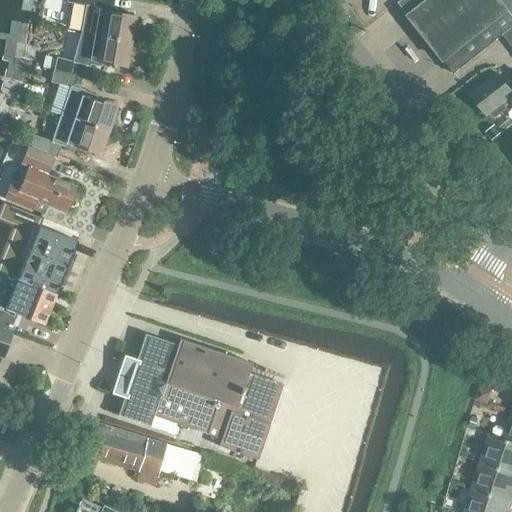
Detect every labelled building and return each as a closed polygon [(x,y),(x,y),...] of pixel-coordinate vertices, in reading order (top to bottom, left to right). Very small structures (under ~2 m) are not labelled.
[(80,33),(129,42),(134,17),(110,13),(111,0),(65,0),(65,2),(84,6),(80,33)] [(511,0),(400,0),(398,2),(454,73),(503,34),(511,45),(511,0)] [(89,68),(89,64),(100,67),(101,62),(125,66),(129,42),(80,33),(71,61),(55,57),(52,69),(81,76),(83,66),(89,68)] [(44,56),(41,68),(52,70),(52,69),(54,59),(44,56)] [(92,95),(81,91),(78,90),(81,76),(52,69),(52,70),(49,82),(68,87),(58,115),(107,131),(115,107),(91,99),(92,95)] [(511,88),(511,89),(499,72),(471,94),(487,115),(491,112),(493,115),(496,116),(505,108),(505,105),(503,102),(511,95),(511,88)] [(99,155),(107,131),(58,115),(49,141),(31,135),(27,146),(55,157),(59,146),(74,151),(75,147),(99,155)] [(511,122),(509,119),(497,128),(501,132),(511,123),(511,122)] [(43,215),(48,204),(64,211),(74,188),(45,176),(53,158),(26,147),(19,164),(26,167),(17,189),(8,184),(2,199),(31,211),(32,210),(43,215)] [(77,241),(38,226),(42,218),(6,203),(2,213),(19,220),(10,243),(67,266),(77,241)] [(10,243),(0,267),(0,272),(55,294),(67,266),(10,243)] [(55,294),(0,272),(14,278),(1,311),(0,309),(0,325),(11,330),(17,314),(43,324),(55,294)] [(0,356),(2,357),(10,331),(0,327),(0,356)] [(217,447),(257,460),(282,384),(247,373),(250,363),(179,339),(174,353),(141,341),(120,405),(220,439),(217,447)] [(479,388),(475,401),(488,405),(491,392),(479,388)] [(487,436),(511,443),(511,414),(510,414),(502,439),(487,434),(487,436)] [(471,416),(468,428),(477,429),(479,418),(471,416)] [(84,454),(157,476),(166,445),(92,423),(84,454)] [(478,462),(511,472),(511,443),(487,436),(478,462)] [(470,489),(509,501),(511,502),(511,472),(478,462),(470,489)] [(462,511),(505,511),(509,501),(470,489),(462,511)] [(433,492),(429,506),(442,510),(445,496),(433,492)] [(116,511),(102,505),(101,508),(81,498),(80,501),(79,501),(77,504),(78,505),(74,511),(116,511)]
